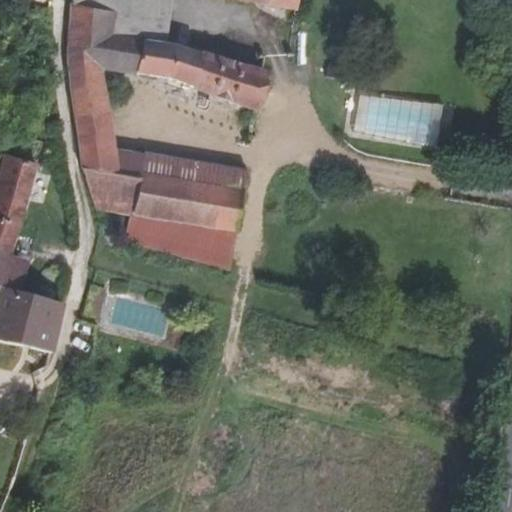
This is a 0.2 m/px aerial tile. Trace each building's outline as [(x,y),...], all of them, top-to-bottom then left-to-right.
[(172,47),(108,37),(108,32),(144,38),(147,17),(113,11),(111,0),(70,0),(71,4),(67,3),(63,61),(77,171),(93,214),(127,219),(128,215),(230,231),(237,193),(105,171),(104,148),(103,122),(97,121),(96,67),(167,80),(252,109),(259,71),(172,47)] [(381,97),(378,137),(435,141),(437,125),(449,126),(451,102),(381,97)] [(241,171),(104,148),(105,171),(237,193),(241,171)] [(0,267),(14,228),(32,164),(2,155),(0,160),(0,267)] [(70,203),(58,173),(48,177),(59,208),(70,203)] [(223,268),(230,231),(128,215),(127,219),(123,240),(223,268)] [(0,344),(45,356),(57,306),(0,290),(0,344)] [(178,399),(192,345),(168,338),(154,392),(178,399)] [(164,455),(178,399),(154,392),(139,448),(164,455)]
